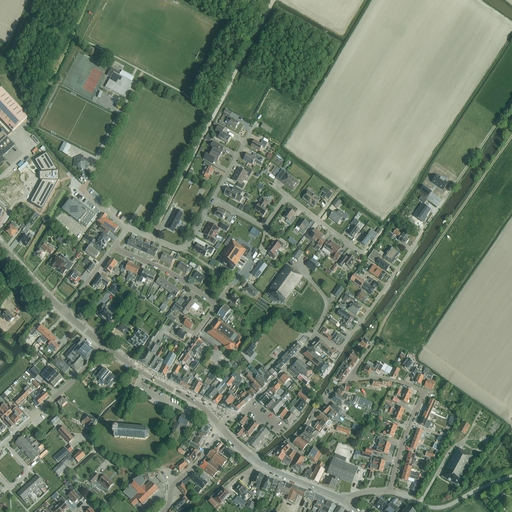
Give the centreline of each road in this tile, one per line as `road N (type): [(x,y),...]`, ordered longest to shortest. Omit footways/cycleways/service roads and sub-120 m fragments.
road 1 (track): [(151,238),(274,0)]
road 2 (residential): [(248,405),(314,336),(341,346),(420,233)]
road 3 (track): [(376,339),(511,135)]
road 4 (residential): [(389,491),(424,392),(383,377),(350,379)]
road 5 (secondary): [(347,503),(266,467),(223,430)]
road 6 (residential): [(4,442),(106,346)]
road 7 (unclassified): [(389,491),(437,508),(511,476)]
